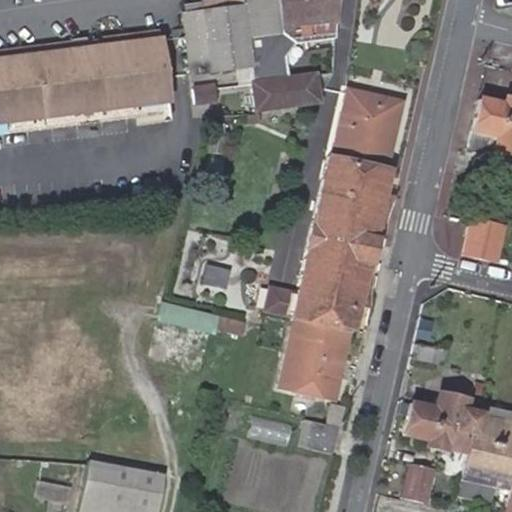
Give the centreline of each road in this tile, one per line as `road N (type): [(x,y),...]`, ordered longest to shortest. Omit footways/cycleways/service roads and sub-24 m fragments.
road 1 (residential): [(468,0),(413,257)]
road 2 (residential): [(413,257),(358,511)]
